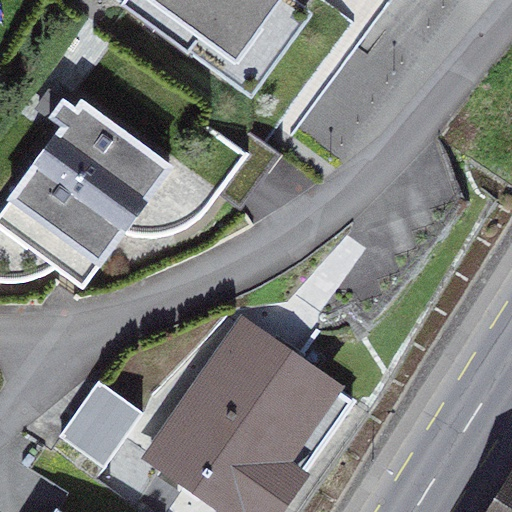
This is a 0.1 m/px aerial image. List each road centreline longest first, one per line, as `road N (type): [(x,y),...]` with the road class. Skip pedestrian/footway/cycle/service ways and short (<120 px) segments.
road 1 (residential): [(67,348),(251,267),(354,197),(511,20)]
road 2 (primary): [(511,358),(414,511)]
